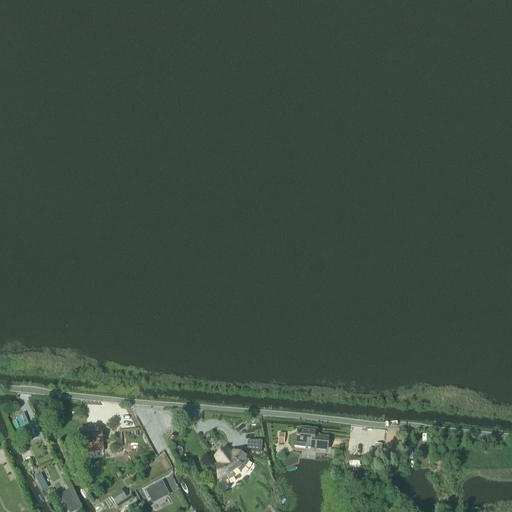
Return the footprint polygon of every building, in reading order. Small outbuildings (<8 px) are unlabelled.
[(16,417),(21,428),(28,425),(24,414),(16,417)] [(96,428),(80,430),(81,441),(84,441),(85,452),(102,451),(101,433),(97,434),(96,428)] [(317,436),(317,433),(298,431),(297,435),(296,438),(297,438),(297,443),(306,444),(305,449),(326,451),(327,439),(318,438),(317,436)] [(260,452),(260,441),(247,442),(247,450),(260,452)] [(380,458),(381,445),(375,445),(375,450),(369,450),(368,457),(380,458)] [(220,478),(221,483),(222,482),(226,481),(229,480),(233,478),(234,477),(232,475),(238,470),(240,472),(241,471),(243,468),(245,466),(247,462),(248,461),(244,459),(245,457),(233,453),(231,456),(226,449),(215,458),(220,465),(216,466),(218,478),(220,478)] [(39,487),(42,492),(47,489),(40,475),(35,478),(40,487),(39,487)] [(161,482),(145,491),(152,503),(168,494),(161,482)] [(121,492),(111,498),(118,509),(123,506),(133,499),(130,495),(125,498),(121,492)] [(63,499),(68,509),(74,506),(76,511),(81,508),(74,493),(63,499)]
